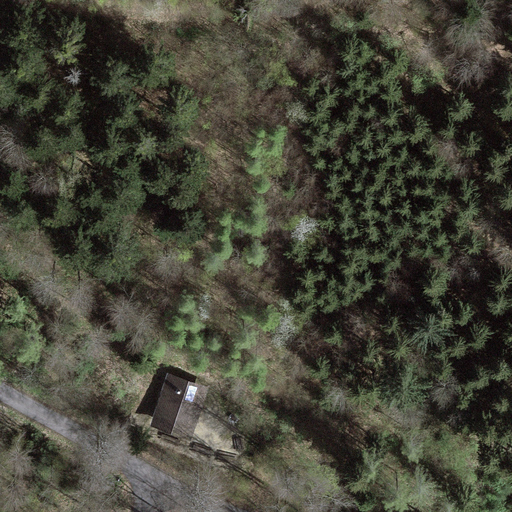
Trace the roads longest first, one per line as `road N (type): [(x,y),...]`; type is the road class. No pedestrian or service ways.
road 1 (track): [(14,0),(235,23),(318,0)]
road 2 (unclassified): [(162,486),(0,391)]
